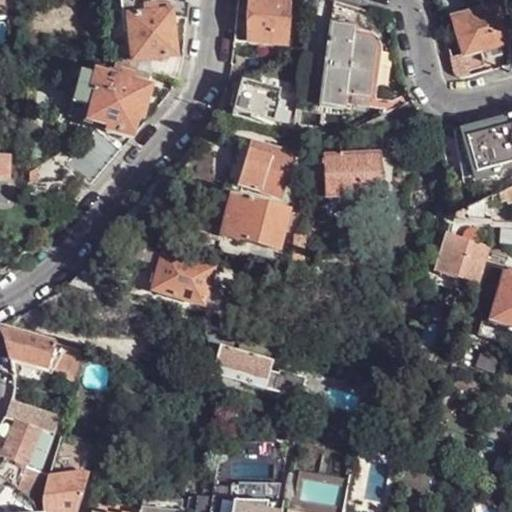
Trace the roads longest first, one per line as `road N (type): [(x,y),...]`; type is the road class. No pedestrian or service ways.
road 1 (residential): [(0,301),(64,257),(195,109),(209,73),(216,0)]
road 2 (residential): [(398,0),(418,26),(430,88),(445,104),(464,108),(511,95)]
